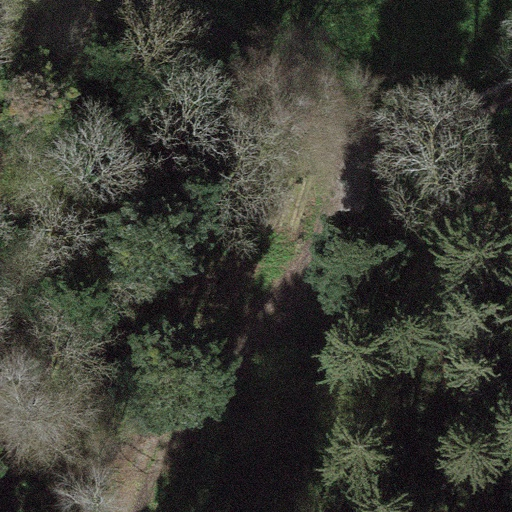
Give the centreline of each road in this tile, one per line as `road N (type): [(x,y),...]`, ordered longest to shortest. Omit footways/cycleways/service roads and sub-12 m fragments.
road 1 (track): [(511,154),(111,511)]
road 2 (track): [(22,0),(73,25),(506,159)]
